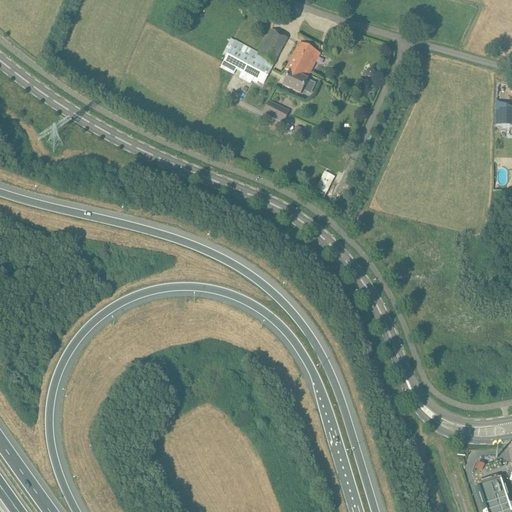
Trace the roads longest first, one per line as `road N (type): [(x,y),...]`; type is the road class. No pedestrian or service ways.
road 1 (motorway): [(77,511),(59,477),(49,427),(64,359),(107,311),(181,287),(240,298),(293,340),(318,385),(357,511)]
road 2 (tertiary): [(423,410),(373,301),(324,238),(274,205),(69,111),(0,58)]
road 3 (motorway): [(375,511),(328,368),(268,288),(193,245),(0,192)]
road 4 (unclassified): [(511,68),(347,22),(301,0)]
